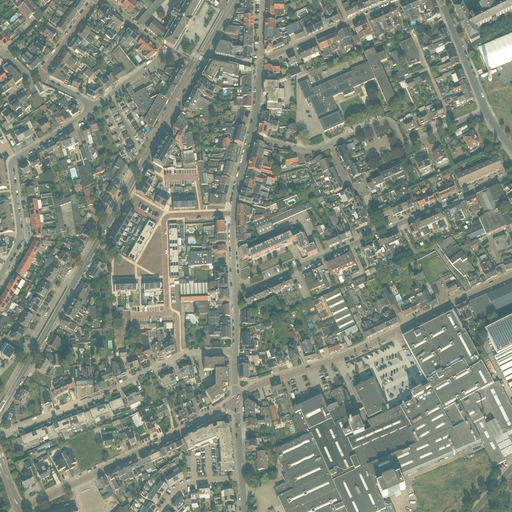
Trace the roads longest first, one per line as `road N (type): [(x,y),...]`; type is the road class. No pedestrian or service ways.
road 1 (tertiary): [(236,398),(511,275)]
road 2 (secondary): [(0,411),(145,157)]
road 3 (tertiary): [(20,507),(236,398)]
road 4 (residential): [(0,275),(19,237),(10,162),(92,108)]
road 5 (residential): [(12,428),(178,356)]
road 6 (residential): [(485,111),(408,146),(382,125),(329,144)]
road 7 (residential): [(234,287),(253,286),(383,228)]
road 8 (residential): [(231,215),(165,219),(167,314)]
road 9 (residential): [(260,61),(403,0)]
road 10 (residential): [(383,228),(511,174)]
